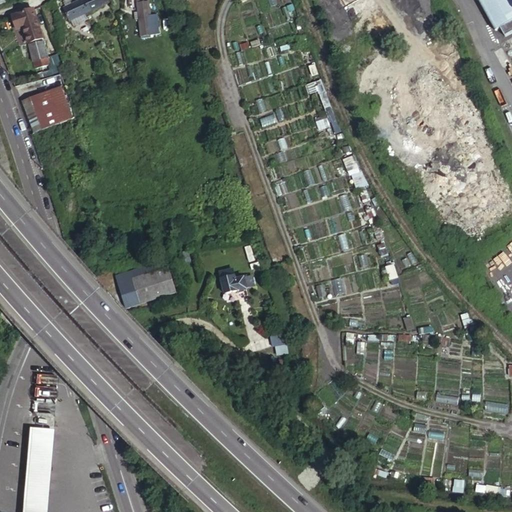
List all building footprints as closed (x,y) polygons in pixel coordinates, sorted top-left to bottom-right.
[(88,0),(65,10),(71,23),(110,6),(107,0),(88,0)] [(511,0),(478,0),(495,30),(499,28),(504,36),(511,31),(511,0)] [(153,40),(149,4),(139,5),(143,41),(153,40)] [(43,41),(31,12),(9,18),(15,32),(23,28),(30,46),(43,41)] [(31,47),(40,70),(53,65),(44,42),(31,47)] [(60,86),(22,101),(35,133),(73,119),(60,86)] [(77,129),(75,120),(61,125),(64,134),(77,129)] [(64,134),(61,125),(43,132),(46,140),(64,134)] [(43,132),(32,136),(36,149),(47,145),(46,140),(43,132)] [(37,150),(41,165),(53,161),(47,145),(36,149),(37,150)] [(248,243),(243,245),(248,260),(253,258),(248,243)] [(115,277),(124,310),(175,295),(165,262),(115,277)] [(246,290),(255,287),(252,279),(244,281),(243,280),(235,282),(232,271),(220,274),(226,297),(246,290)] [(275,339),(272,339),(274,348),(287,346),(285,337),(284,337),(275,339)] [(65,393),(76,405),(72,391),(65,393)] [(33,418),(76,405),(65,393),(29,403),(33,418)] [(23,420),(33,418),(29,403),(26,397),(17,400),(23,420)] [(57,511),(61,469),(14,465),(10,511),(57,511)]
